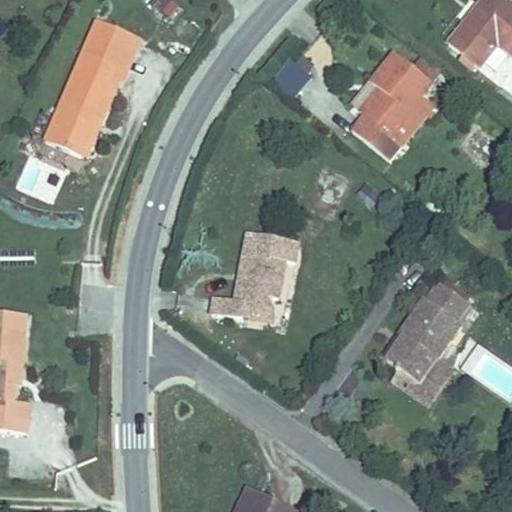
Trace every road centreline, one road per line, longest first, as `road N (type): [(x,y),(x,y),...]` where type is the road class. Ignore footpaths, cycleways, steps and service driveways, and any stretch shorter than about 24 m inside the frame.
road 1 (tertiary): [(134,355),(138,287),(171,162),(201,105),(286,0)]
road 2 (residential): [(134,355),(190,363),(401,511)]
road 3 (tertiary): [(138,511),(134,355)]
